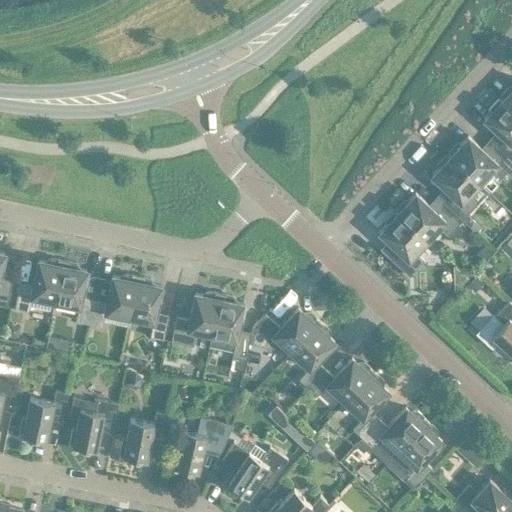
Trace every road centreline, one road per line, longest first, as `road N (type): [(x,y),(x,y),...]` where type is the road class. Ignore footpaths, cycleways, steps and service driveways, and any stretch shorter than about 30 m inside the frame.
road 1 (residential): [(0,215),(213,254),(248,218),(254,193)]
road 2 (residential): [(511,51),(322,255)]
road 3 (residential): [(322,255),(511,425)]
road 4 (residential): [(198,511),(181,498),(0,462)]
